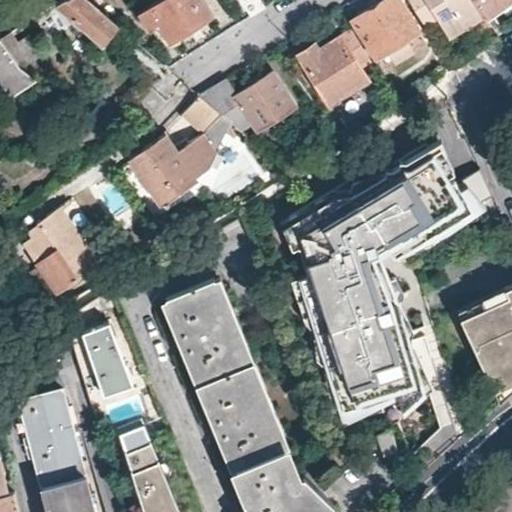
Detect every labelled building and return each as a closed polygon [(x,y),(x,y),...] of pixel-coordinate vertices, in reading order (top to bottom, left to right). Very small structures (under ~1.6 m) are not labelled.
[(90,0),(55,0),(100,42),(117,23),(90,0)] [(201,0),(152,0),(136,10),(145,24),(155,18),(168,37),(209,11),(201,0)] [(226,0),(239,20),(263,5),(259,0),(226,0)] [(379,0),(351,18),(376,58),(418,31),(398,0),(379,0)] [(410,0),(424,21),(436,13),(447,34),(460,26),(455,19),(475,7),(470,0),(410,0)] [(480,15),(486,24),(511,7),(511,0),(470,0),(475,7),(480,15)] [(460,26),(480,15),(475,7),(455,19),(460,26)] [(368,60),(347,27),(315,47),(311,40),(293,52),(325,101),(365,76),(359,66),(368,60)] [(8,30),(0,35),(0,38),(14,61),(27,72),(45,60),(28,31),(15,40),(8,30)] [(418,31),(376,58),(384,70),(426,43),(418,31)] [(0,85),(6,94),(35,77),(27,72),(14,61),(0,38),(0,85)] [(285,66),(270,46),(261,52),(276,71),(285,66)] [(222,76),(196,92),(198,92),(231,120),(239,127),(248,124),(251,129),(265,120),(271,129),(281,123),(275,114),(290,104),(265,70),(231,91),(222,76)] [(165,96),(147,79),(128,100),(145,116),(149,114),(165,96)] [(165,129),(127,155),(138,170),(131,175),(139,186),(145,181),(159,202),(206,168),(205,166),(210,164),(231,120),(198,92),(189,103),(181,113),(201,130),(176,146),(165,129)] [(423,145),(442,175),(453,168),(434,138),(423,145)] [(445,180),(442,175),(423,145),(421,142),(377,171),(372,164),(291,217),(355,404),(391,392),(395,402),(421,393),(377,258),(390,249),(394,255),(488,193),(472,168),(453,181),(450,177),(445,180)] [(36,263),(18,275),(45,297),(99,261),(60,203),(36,218),(38,221),(42,227),(30,234),(22,239),(36,263)] [(42,227),(38,221),(26,228),(30,234),(42,227)] [(215,275),(166,294),(255,511),(324,511),(333,504),(302,474),(299,479),(215,275)] [(511,284),(457,307),(498,401),(511,389),(511,284)] [(83,325),(102,387),(132,377),(109,315),(83,325)] [(93,511),(61,383),(17,394),(27,429),(21,430),(23,437),(29,435),(48,511),(93,511)] [(118,426),(144,511),(160,511),(179,505),(143,416),(118,426)] [(385,454),(397,449),(389,427),(376,431),(385,454)] [(0,488),(13,485),(11,474),(2,476),(0,465),(0,488)] [(0,511),(14,511),(19,511),(13,485),(0,488),(0,511)]
